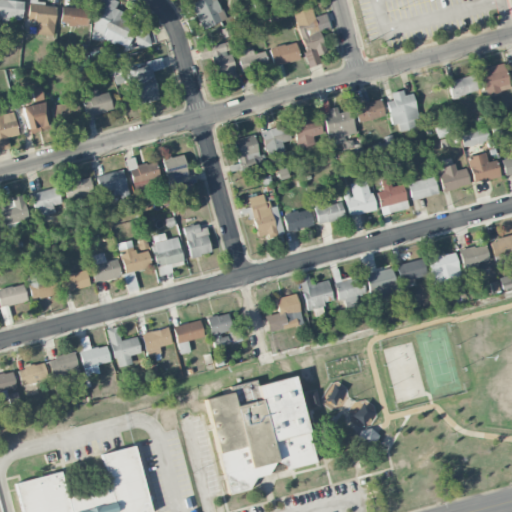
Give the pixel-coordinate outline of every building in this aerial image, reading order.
[(22,0),(0,0),(0,18),(22,19),(22,0)] [(55,5),(34,3),(34,0),(28,0),(27,20),(35,20),(34,34),(53,35),(55,5)] [(145,27),(119,18),(122,11),(114,9),(117,1),(115,0),(100,0),(88,34),(130,50),(132,42),(146,47),(150,35),(143,33),(145,27)] [(197,0),(189,4),(201,30),(225,19),(216,0),(197,0)] [(59,23),(85,27),(88,10),(61,6),(59,23)] [(325,53),(319,29),(329,27),(325,14),(309,18),(307,9),(294,12),(306,66),(321,63),(319,54),(325,53)] [(235,75),(227,41),(196,48),(199,60),(210,58),(215,80),(235,75)] [(272,66),(299,60),(295,42),(268,48),(272,66)] [(240,66),(247,64),(249,71),(267,66),(263,51),(253,54),(251,48),(237,52),(240,66)] [(139,103),(158,99),(152,71),(163,68),(161,59),(124,67),(127,82),(134,81),(139,103)] [(501,94),(500,91),(509,88),(502,63),(476,70),(484,99),(501,94)] [(477,92),(473,75),(447,80),(450,97),(477,92)] [(87,97),(80,98),(84,116),(111,109),(107,92),(97,94),(96,88),(85,91),(87,97)] [(385,102),(390,125),(396,124),(398,131),(415,128),(413,118),(417,117),(412,93),(403,95),(402,90),(390,93),(391,100),(385,102)] [(383,117),(380,100),(353,105),(356,122),(383,117)] [(50,128),(43,101),(22,107),(28,133),(50,128)] [(79,118),(76,101),(51,105),(54,122),(79,118)] [(0,150),(10,148),(7,137),(18,135),(13,112),(3,114),(1,105),(0,105),(0,150)] [(355,133),(348,108),(337,111),(336,109),(321,113),(330,145),(345,141),(343,136),(355,133)] [(318,115),(292,118),(295,147),(313,145),(312,135),(319,134),(318,115)] [(283,151),(281,142),(290,140),(286,124),(260,131),(266,155),(283,151)] [(437,138),(450,134),(447,124),(434,127),(437,138)] [(489,140),(485,127),(459,134),(463,147),(489,140)] [(260,165),(254,135),(233,139),(238,169),(260,165)] [(188,175),(181,153),(162,159),(170,188),(194,182),(192,174),(188,175)] [(499,177),(496,160),(487,162),(485,153),(467,156),(472,182),(499,177)] [(504,175),(511,173),(511,156),(501,159),(504,175)] [(148,179),(157,177),(154,160),(128,165),(133,191),(150,187),(148,179)] [(442,190),(468,186),(465,168),(455,170),(454,164),(438,166),(442,190)] [(119,191),(120,200),(127,200),(124,171),(96,174),(98,193),(119,191)] [(407,183),(411,200),(437,193),(432,176),(407,183)] [(61,182),(65,200),(92,194),(89,177),(61,182)] [(402,184),(391,186),(388,178),(380,180),(382,191),(376,192),(381,214),(407,208),(402,184)] [(347,183),(349,190),(342,192),(348,216),(374,210),(367,179),(347,183)] [(59,205),(56,187),(31,192),(36,216),(54,213),(53,207),(59,205)] [(27,219),(22,194),(0,199),(0,214),(2,224),(27,219)] [(248,197),(256,238),(274,235),(266,194),(248,197)] [(313,202),(316,223),(342,219),(340,202),(329,204),(329,200),(313,202)] [(285,231),(312,226),(308,209),(281,214),(285,231)] [(204,224),(183,228),(189,257),(210,253),(204,224)] [(150,245),(159,276),(171,272),(170,267),(183,263),(176,236),(166,239),(164,232),(152,236),(154,244),(150,245)] [(493,265),(511,261),(511,235),(490,239),(493,265)] [(147,251),(133,252),(132,240),(119,242),(122,272),(149,269),(147,251)] [(488,260),(484,244),(460,249),(466,276),(479,273),(476,263),(488,260)] [(433,283),(460,276),(453,251),(426,259),(433,283)] [(116,259),(105,262),(103,252),(90,255),(92,265),(89,265),(93,282),(120,276),(116,259)] [(395,264),(399,281),(425,276),(422,258),(395,264)] [(363,275),(373,308),(397,301),(388,268),(363,275)] [(58,276),(63,292),(89,285),(84,269),(58,276)] [(24,275),(31,300),(58,293),(53,276),(42,279),(40,271),(24,275)] [(332,300),(326,280),(308,284),(306,275),(298,277),(306,310),(313,309),(315,316),(323,314),(320,303),(332,300)] [(363,294),(359,276),(333,281),(337,301),(343,300),(345,310),(358,308),(355,295),(363,294)] [(0,307),(26,301),(22,283),(0,288),(0,307)] [(231,332),(227,313),(207,317),(213,347),(228,344),(226,332),(231,332)] [(203,337),(199,320),(172,326),(176,343),(203,337)] [(106,329),(116,367),(131,363),(129,355),(140,353),(136,336),(120,340),(116,326),(106,329)] [(170,344),(167,328),(141,332),(145,356),(160,353),(158,346),(170,344)] [(109,362),(106,346),(79,350),(84,376),(98,374),(97,364),(109,362)] [(77,376),(74,353),(48,357),(50,379),(77,376)] [(47,379),(43,363),(16,369),(20,385),(47,379)] [(0,373),(0,391),(16,388),(12,371),(0,373)] [(225,494),(250,488),(248,477),(313,464),(295,375),(256,383),(204,393),(225,494)] [(351,414),(360,424),(374,412),(364,402),(351,414)] [(372,446),(376,432),(360,427),(356,442),(372,446)] [(21,511),(14,483),(60,470),(66,494),(108,483),(100,452),(132,444),(150,511),(21,511)]
